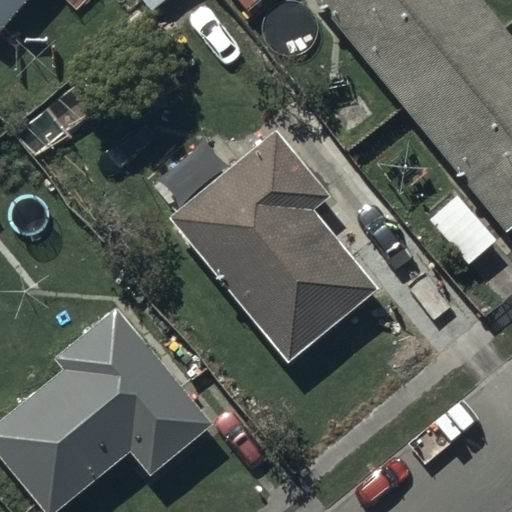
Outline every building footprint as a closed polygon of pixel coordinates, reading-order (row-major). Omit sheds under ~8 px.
[(0,0),(0,35),(30,0),(0,0)] [(265,0),(231,0),(246,16),(265,0)] [(511,41),(478,0),(312,0),(506,239),(511,234),(511,41)] [(279,136),(168,224),(288,368),(375,295),(315,219),(334,204),(279,136)] [(53,366),(61,375),(0,424),(0,462),(40,511),(64,511),(129,460),(148,483),(210,432),(115,316),(53,366)]
